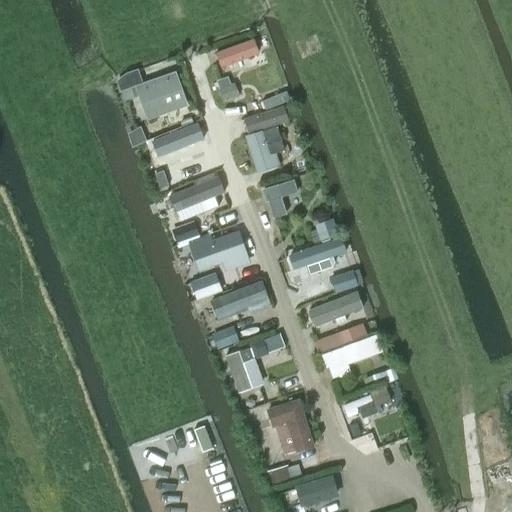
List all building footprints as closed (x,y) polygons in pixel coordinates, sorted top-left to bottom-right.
[(228,85),(220,88),(225,101),(233,98),(228,85)] [(134,86),(120,91),(124,101),(137,97),(134,86)] [(284,92),(260,102),(264,111),(288,101),(284,92)] [(162,172),(154,174),(159,189),(167,186),(162,172)] [(332,220),(315,227),(316,230),(320,240),(337,234),(332,220)] [(194,222),(172,230),(177,244),(199,236),(194,222)] [(351,271),(329,279),(334,293),(356,285),(359,285),(361,284),(356,271),(354,271),(352,272),(351,272),(351,271)] [(215,273),(189,283),(196,300),(221,291),(215,273)] [(225,315),(269,298),(262,281),(219,297),(225,315)] [(361,323),(338,332),(342,343),(366,334),(361,323)] [(233,327),(211,335),(216,349),(238,341),(233,327)] [(262,339),(248,344),(253,359),(262,356),(265,349),(262,339)] [(388,370),(382,372),(386,383),(392,381),(394,380),(396,379),(392,369),(391,369),(388,370)] [(385,387),(369,393),(374,407),(390,401),(385,387)] [(203,427),(193,430),(201,453),(211,449),(203,427)] [(286,466),(266,472),(270,487),(291,481),(287,469),(286,466)]
